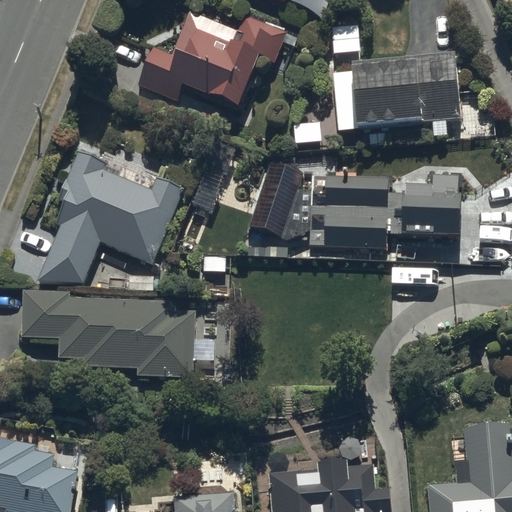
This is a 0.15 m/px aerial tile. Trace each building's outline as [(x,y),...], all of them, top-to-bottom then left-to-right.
[(238,0),(288,20),(296,0),(238,0)] [(238,39),(191,19),(171,64),(155,58),(141,92),(181,109),(185,98),(240,122),(263,69),(274,74),(287,42),(244,24),(238,39)] [(425,134),(425,128),(463,125),(457,61),(355,70),(361,140),(425,134)] [(37,292),(86,291),(102,251),(153,272),(183,198),(156,187),(151,198),(104,179),(108,171),(81,160),(61,210),(67,213),(58,236),(61,237),(53,256),(37,292)] [(291,168),(270,173),(250,238),(268,246),(310,248),(310,257),(392,259),(392,250),(462,251),(463,206),(457,206),(458,185),(434,185),(433,200),(390,199),(390,188),(314,186),(310,185),(291,168)] [(68,300),(23,300),(23,345),(60,345),(60,365),(83,365),(83,375),(138,375),(138,384),(196,384),(196,320),(173,320),(173,310),(68,310),(68,300)] [(456,493),(428,494),(428,511),(511,511),(511,436),(467,437),(467,470),(456,470),(456,493)] [(36,453),(0,447),(0,511),(74,511),(79,481),(54,478),(56,463),(35,460),(36,453)] [(374,474),(271,481),(273,511),(392,511),(391,495),(376,496),(374,474)] [(235,511),(234,499),(176,504),(176,511),(235,511)]
